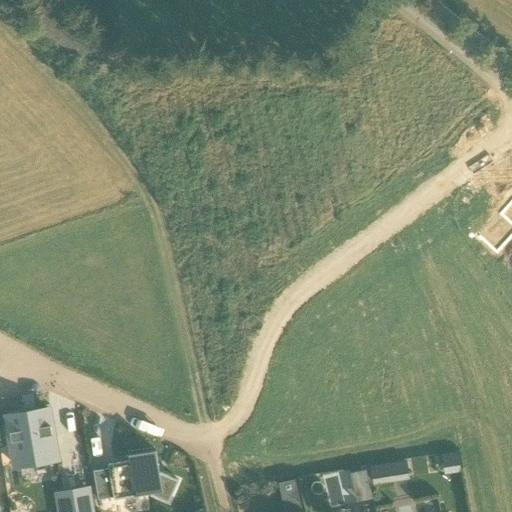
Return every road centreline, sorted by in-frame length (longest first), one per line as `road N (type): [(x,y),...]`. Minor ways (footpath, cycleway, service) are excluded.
road 1 (residential): [(511,123),(208,453),(67,380)]
road 2 (tertiary): [(511,99),(395,0)]
